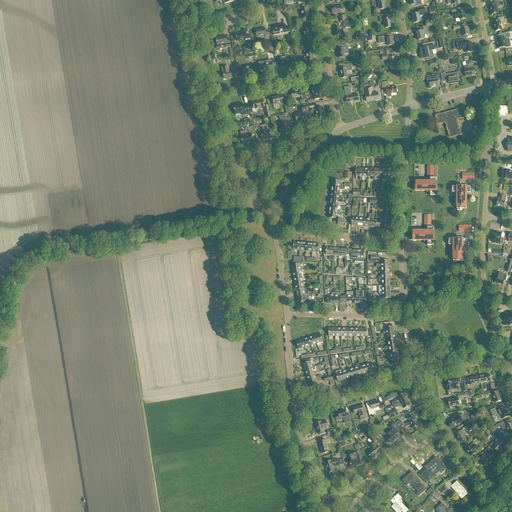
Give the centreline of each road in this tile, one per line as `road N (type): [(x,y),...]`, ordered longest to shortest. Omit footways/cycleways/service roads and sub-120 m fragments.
road 1 (unclassified): [(0,334),(17,276),(38,258),(265,212)]
road 2 (track): [(115,243),(159,511)]
road 3 (residential): [(300,232),(309,185),(331,158),(405,156)]
road 4 (residential): [(352,491),(327,497),(313,483),(294,401)]
road 5 (residential): [(294,401),(414,374)]
